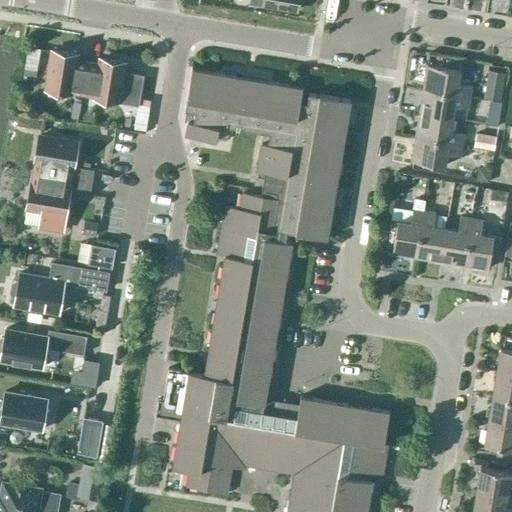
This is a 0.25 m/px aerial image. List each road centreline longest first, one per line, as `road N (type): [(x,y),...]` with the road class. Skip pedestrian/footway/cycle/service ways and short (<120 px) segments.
road 1 (residential): [(184,25),(168,121),(185,193),(142,434)]
road 2 (residential): [(454,338),(370,323),(348,308),(384,88),(368,38)]
road 3 (residential): [(426,511),(454,338)]
road 4 (residential): [(184,25),(335,49)]
road 5 (residential): [(368,38),(410,19),(511,37)]
road 6 (residential): [(28,0),(158,20)]
